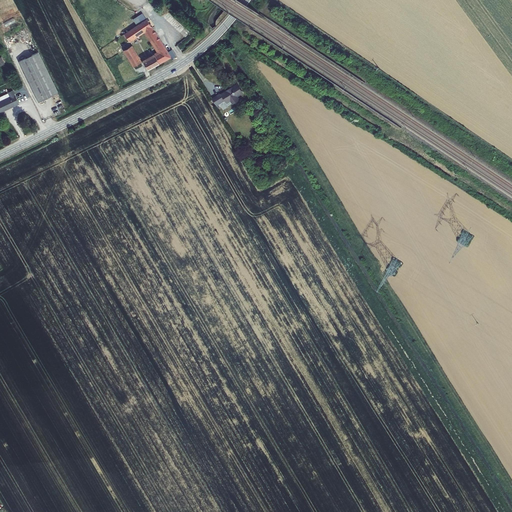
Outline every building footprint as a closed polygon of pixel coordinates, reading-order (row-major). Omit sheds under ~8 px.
[(143,7),(146,12),(153,8),(150,3),(143,7)] [(145,31),(159,52),(143,62),(148,70),(171,56),(173,61),(176,60),(176,58),(177,57),(173,50),(169,53),(143,13),(139,15),(142,19),(141,21),(141,22),(124,34),(129,41),(145,31)] [(163,18),(186,37),(190,32),(167,13),(163,18)] [(120,49),(122,51),(124,50),(134,67),(140,63),(131,46),(126,49),(124,46),(120,49)] [(39,53),(19,62),(38,103),(58,94),(39,53)] [(220,94),(213,98),(217,105),(226,99),(227,102),(231,99),(234,103),(239,100),(236,96),(242,92),(237,85),(221,95),(220,94)] [(0,112),(19,104),(13,90),(0,96),(0,112)]
